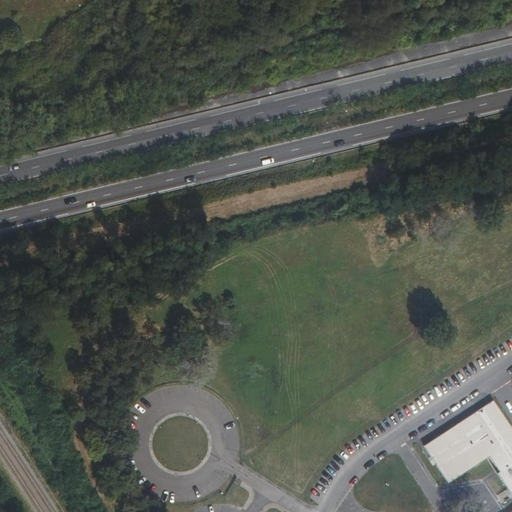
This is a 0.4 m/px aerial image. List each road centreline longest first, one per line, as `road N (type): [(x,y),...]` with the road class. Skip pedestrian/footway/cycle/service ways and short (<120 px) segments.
road 1 (trunk): [(0,222),(511,97)]
road 2 (trunk): [(511,53),(0,175)]
road 3 (unknown): [(395,435),(434,486),(477,491),(497,511)]
